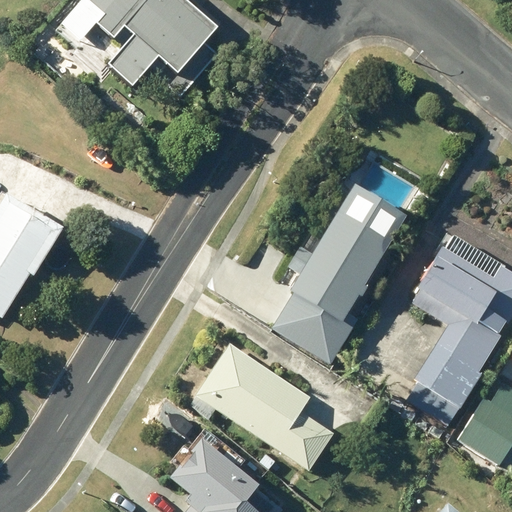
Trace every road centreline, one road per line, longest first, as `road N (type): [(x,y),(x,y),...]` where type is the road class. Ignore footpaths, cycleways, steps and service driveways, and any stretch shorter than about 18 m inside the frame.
road 1 (residential): [(137,301),(191,186),(263,65),(307,23)]
road 2 (residential): [(307,23),(287,83),(213,202),(137,301)]
road 3 (residential): [(137,301),(62,430),(0,497)]
road 4 (residential): [(403,0),(511,93)]
